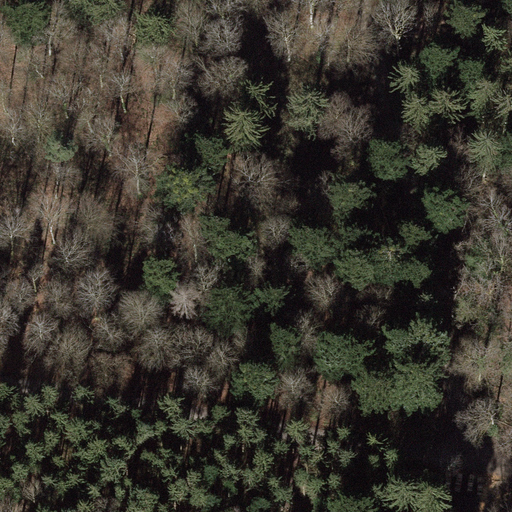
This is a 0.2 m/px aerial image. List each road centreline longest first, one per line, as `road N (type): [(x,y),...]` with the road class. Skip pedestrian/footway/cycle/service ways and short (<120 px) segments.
road 1 (track): [(0,383),(511,473)]
road 2 (track): [(358,0),(464,463)]
